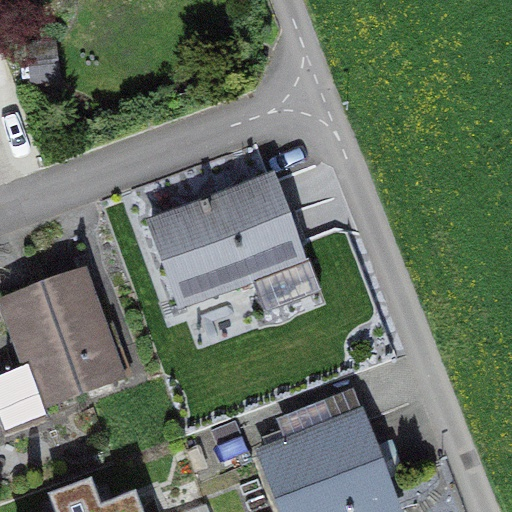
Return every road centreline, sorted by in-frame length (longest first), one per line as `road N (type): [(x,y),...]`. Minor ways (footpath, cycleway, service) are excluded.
road 1 (residential): [(469,511),(307,100)]
road 2 (residential): [(307,100),(0,210)]
